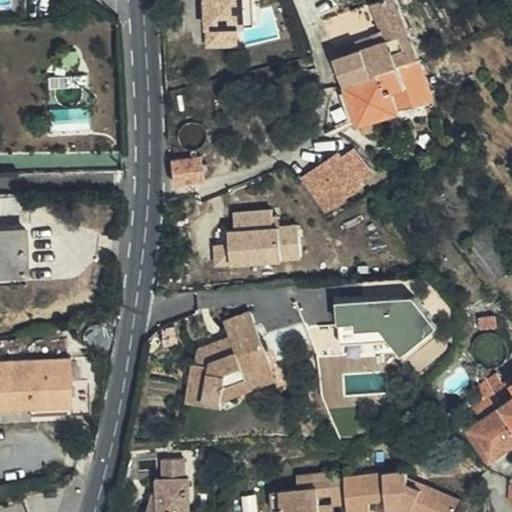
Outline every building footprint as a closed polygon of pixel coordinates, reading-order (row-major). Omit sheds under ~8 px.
[(279,0),(234,0),(240,18),(281,5),(279,0)] [(333,60),(344,91),(418,63),(397,0),(386,0),(374,4),(383,32),(371,36),(375,47),(333,60)] [(78,57),(77,49),(65,49),(66,59),(78,57)] [(418,63),(344,91),(357,126),(353,127),(355,134),(366,133),(364,126),(432,104),(418,63)] [(359,185),(339,157),(321,170),(342,199),(359,185)] [(202,182),(201,161),(173,161),(174,183),(202,182)] [(0,271),(27,271),(25,202),(0,201),(0,271)] [(233,208),(238,262),(305,257),(302,219),(276,221),(275,205),(233,208)] [(189,358),(185,396),(220,400),(220,399),(236,393),(231,381),(267,368),(249,311),(223,321),(227,334),(194,343),(193,359),(189,358)] [(68,355),(66,324),(0,339),(0,344),(1,358),(0,357),(0,406),(32,404),(33,415),(91,409),(88,354),(68,355)] [(426,373),(414,359),(396,372),(407,386),(426,373)] [(271,380),(267,368),(231,381),(236,393),(271,380)] [(511,376),(493,390),(494,393),(511,418),(511,376)] [(492,465),(511,451),(511,418),(494,393),(488,397),(497,412),(469,432),(492,465)] [(220,400),(185,396),(184,401),(220,405),(220,400)] [(157,505),(153,511),(193,511),(191,478),(188,479),(187,455),(165,456),(167,478),(160,478),(162,508),(157,505)] [(412,485),(411,479),(410,473),(324,477),(323,470),(291,472),(292,484),(276,486),(278,511),(315,511),(315,508),(314,495),(327,494),(327,503),(346,502),(347,509),(373,507),(372,497),(388,496),(389,504),(405,503),(412,506),(409,511),(410,511),(453,511),(459,499),(426,485),(424,490),(412,485)] [(426,485),(411,479),(412,485),(424,490),(426,485)] [(511,480),(503,486),(511,499),(511,480)] [(314,495),(315,508),(328,507),(327,503),(327,494),(314,495)]
